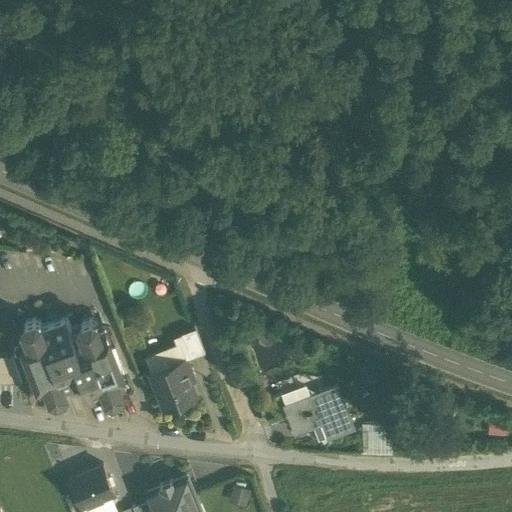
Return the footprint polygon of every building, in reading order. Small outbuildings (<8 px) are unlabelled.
[(66,320),(41,329),(39,324),(34,321),(25,324),(23,330),(25,335),(18,338),(41,398),(48,396),(50,401),(55,404),(63,401),(65,396),(63,390),(81,383),(88,402),(105,396),(107,402),(112,404),(120,401),(122,396),(120,391),(127,388),(104,327),(97,329),(95,324),(91,322),(81,325),(79,330),(81,336),(73,339),(66,320)] [(195,329),(181,335),(190,359),(204,353),(195,329)] [(12,359),(0,358),(0,386),(21,387),(12,359)] [(185,359),(149,374),(163,411),(196,398),(191,384),(194,383),(185,359)] [(299,375),(276,384),(279,395),(281,394),(285,406),(322,392),(317,378),(299,375)] [(322,392),(285,406),(290,417),(295,432),(322,422),(328,437),(351,428),(336,387),(322,392)] [(279,395),(259,403),(267,426),(290,417),(285,406),(281,394),(279,395)] [(488,434),(508,435),(509,418),(488,417),(488,434)] [(363,454),(391,454),(391,423),(363,424),(363,454)] [(103,466),(69,481),(80,509),(115,494),(103,466)] [(200,511),(186,478),(172,484),(171,482),(159,488),(160,489),(146,495),(149,503),(152,511),(200,511)] [(152,511),(149,503),(132,509),(132,511),(152,511)]
